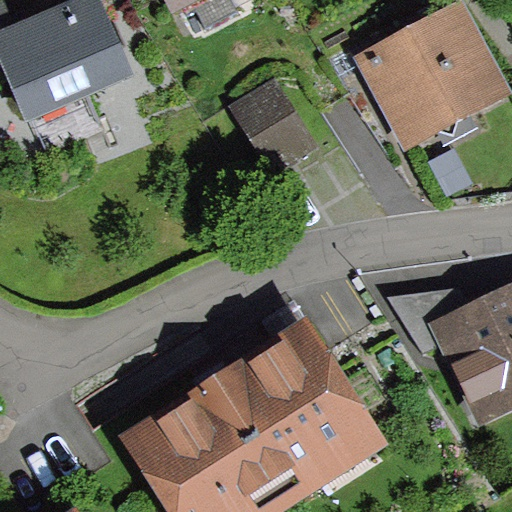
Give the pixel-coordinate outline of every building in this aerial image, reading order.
[(125,78),(92,0),(31,26),(27,17),(8,25),(0,5),(0,4),(0,51),(25,110),(82,86),(86,95),(125,78)] [(176,0),(187,18),(196,13),(205,30),(237,14),(229,0),(176,0)] [(496,91),(456,16),(368,63),(408,138),(496,91)] [(311,147),(274,86),(234,111),(271,171),(311,147)] [(511,302),(445,335),(482,409),(511,394),(511,302)] [(330,374),(306,336),(132,447),(156,486),(166,479),(186,511),(265,511),(317,479),(321,458),(357,435),(321,380),(330,374)]
